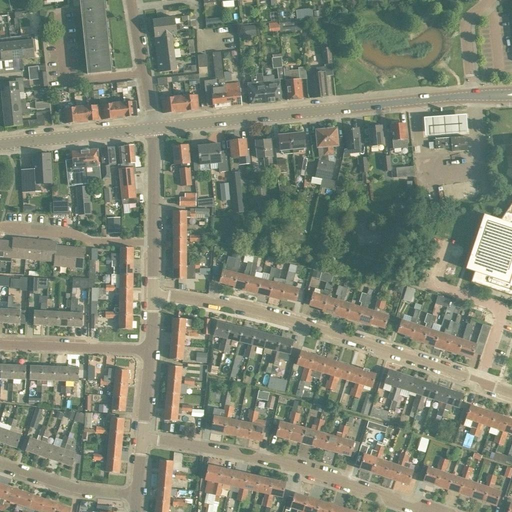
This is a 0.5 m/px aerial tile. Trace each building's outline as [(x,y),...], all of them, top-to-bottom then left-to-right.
[(103,0),(82,0),(90,75),(111,72),(103,0)] [(298,9),(299,17),(315,16),(315,8),(298,9)] [(182,22),(189,21),(190,27),(195,26),(194,15),(181,17),(182,22)] [(174,18),(152,20),(154,37),(153,37),(154,40),(155,40),(172,38),(172,35),(176,35),(176,30),(181,30),(181,24),(175,25),(174,18)] [(300,19),(278,21),(280,33),(301,31),(300,19)] [(258,24),(248,24),(248,35),(258,35),(258,24)] [(21,36),(21,42),(23,59),(34,58),(32,35),(21,36)] [(13,37),(10,38),(12,60),(23,59),(21,42),(14,42),(13,37)] [(10,38),(0,38),(0,47),(1,61),(12,60),(10,38)] [(155,40),(156,50),(173,49),(172,38),(155,40)] [(321,48),(323,65),(332,64),(330,47),(321,48)] [(173,49),(156,50),(157,62),(174,60),(173,49)] [(226,107),(223,79),(220,52),(212,53),(215,80),(204,81),(206,106),(213,106),(213,109),(226,107)] [(282,57),(281,53),(276,54),(277,58),(271,58),(272,69),(282,68),(281,57),(282,57)] [(207,67),(206,55),(197,56),(198,68),(207,67)] [(174,60),(157,62),(159,73),(176,71),(174,60)] [(288,67),(284,68),(285,81),(287,101),(303,99),(301,80),(299,80),(298,70),(288,71),(288,67)] [(327,97),(324,67),(316,68),(316,73),(310,73),(312,98),(327,97)] [(44,73),(38,73),(39,79),(39,82),(47,81),(46,72),(44,73)] [(266,103),(264,81),(263,82),(262,74),(255,74),(256,77),(251,78),(251,83),(247,83),(249,105),(266,103)] [(167,85),(166,83),(172,82),(172,77),(157,79),(158,86),(167,85)] [(0,83),(0,84),(1,95),(19,93),(24,92),(22,78),(15,79),(15,82),(0,83)] [(224,79),(223,79),(226,107),(241,106),(238,83),(224,85),(224,79)] [(279,80),(264,81),(266,103),(281,102),(279,80)] [(1,95),(2,105),(20,103),(25,103),(25,99),(20,100),(19,93),(1,95)] [(197,95),(185,96),(187,112),(198,110),(197,95)] [(185,96),(173,97),(175,113),(187,112),(185,96)] [(175,113),(173,97),(162,99),(164,114),(175,113)] [(135,101),(123,103),(125,118),(137,117),(135,101)] [(2,105),(3,116),(21,114),(30,113),(30,109),(26,110),(25,103),(20,103),(2,105)] [(123,103),(112,104),(114,119),(125,118),(123,103)] [(114,119),(112,104),(100,105),(102,120),(114,119)] [(98,105),(87,107),(88,122),(100,121),(98,105)] [(87,107),(75,108),(77,123),(88,122),(87,107)] [(77,123),(75,108),(64,109),(65,124),(77,123)] [(21,114),(3,116),(5,128),(16,126),(17,129),(29,128),(28,121),(22,121),(21,114)] [(464,115),(422,118),(423,140),(435,139),(465,137),(464,115)] [(391,136),(392,136),(393,141),(407,140),(405,124),(390,126),(391,136)] [(368,128),(370,147),(382,146),(381,127),(368,128)] [(336,129),(326,130),(329,155),(328,162),(325,162),(322,179),(330,181),(334,163),(332,146),(337,146),(336,129)] [(344,149),(342,158),(349,158),(349,154),(359,153),(360,148),(358,129),(345,130),(347,149),(344,149)] [(329,155),(326,130),(316,131),(318,147),(319,160),(318,160),(315,178),(315,181),(321,183),(321,179),(322,179),(325,162),(328,162),(329,155)] [(303,133),(290,135),(292,154),(299,154),(299,151),(304,151),(304,148),(303,133)] [(292,154),(290,135),(278,136),(280,150),(281,150),(281,154),(282,154),(282,155),(292,154)] [(451,148),(451,152),(467,151),(465,137),(435,139),(435,150),(451,148)] [(246,140),(226,142),(227,149),(230,148),(231,158),(241,157),(242,165),(249,164),(248,151),(247,151),(246,140)] [(263,158),(264,170),(272,169),(272,166),(270,141),(256,142),(257,159),(263,158)] [(208,145),(210,170),(219,169),(219,172),(228,171),(226,151),(220,152),(219,144),(208,145)] [(194,172),(210,170),(208,145),(198,146),(198,153),(192,154),(194,172)] [(119,170),(132,169),(133,169),(133,164),(135,163),(133,146),(124,147),(124,148),(119,148),(121,170),(119,170)] [(187,163),(189,163),(188,146),(173,147),(175,165),(181,164),(181,169),(180,169),(181,187),(191,186),(190,168),(187,168),(187,163)] [(100,149),(102,166),(103,179),(110,178),(109,165),(115,164),(113,148),(100,149)] [(97,150),(84,151),(85,168),(90,167),(91,178),(100,177),(97,150)] [(85,168),(84,151),(72,152),(74,180),(84,179),(83,168),(85,168)] [(40,180),(51,179),(49,155),(33,156),(34,168),(28,168),(30,192),(41,191),(40,180)] [(390,155),(381,156),(382,171),(391,170),(390,155)] [(297,170),(305,171),(307,158),(299,157),(297,170)] [(362,173),(362,181),(369,180),(367,157),(358,158),(359,173),(362,173)] [(286,170),(285,159),(277,160),(278,171),(286,170)] [(399,167),(399,176),(417,175),(417,165),(399,167)] [(132,169),(119,170),(122,205),(128,204),(128,198),(135,198),(132,169)] [(233,213),(243,212),(239,170),(231,171),(231,174),(229,175),(233,213)] [(267,200),(264,174),(254,175),(256,201),(267,200)] [(403,181),(404,190),(413,189),(413,181),(403,181)] [(229,200),(228,185),(220,186),(221,201),(229,200)] [(77,191),(79,212),(87,211),(84,186),(77,187),(77,191)] [(344,187),(337,186),(336,195),(343,196),(344,187)] [(184,194),(184,197),(179,197),(179,206),(196,206),(196,194),(184,194)] [(216,197),(199,198),(200,207),(216,206),(216,197)] [(53,199),(53,214),(67,214),(67,206),(67,199),(53,199)] [(511,202),(500,221),(483,215),(464,270),(474,273),(471,282),(497,291),(511,295),(511,202)] [(173,211),(173,225),(186,225),(186,217),(195,217),(195,218),(208,218),(209,209),(190,209),(190,212),(173,211)] [(120,233),(119,217),(107,218),(107,233),(120,233)] [(365,222),(355,224),(357,245),(381,243),(379,228),(366,229),(365,222)] [(329,241),(344,244),(346,227),(332,224),(329,241)] [(173,225),(173,234),(174,234),(174,239),(186,239),(186,238),(189,238),(189,235),(189,232),(186,232),(186,225),(173,225)] [(11,258),(25,260),(27,239),(12,238),(12,242),(11,258)] [(25,260),(40,261),(41,241),(27,239),(25,260)] [(173,244),(173,252),(186,252),(186,239),(174,239),(174,244),(173,244)] [(0,261),(11,262),(11,258),(12,242),(0,240),(0,261)] [(53,266),(54,266),(56,242),(41,241),(40,261),(53,262),(53,266)] [(54,266),(68,267),(70,247),(56,246),(56,242),(54,266)] [(70,247),(68,267),(82,269),(84,249),(70,247)] [(120,261),(133,262),(133,248),(120,248),(120,254),(110,254),(110,258),(111,258),(111,265),(116,265),(116,261),(120,261)] [(233,288),(237,274),(242,253),(233,250),(231,258),(235,259),(233,268),(232,267),(230,272),(223,270),(220,283),(233,286),(233,288)] [(175,261),(175,266),(186,266),(186,252),(173,252),(173,261),(175,261)] [(120,261),(120,275),(132,275),(133,262),(120,261)] [(233,288),(244,291),(251,263),(247,262),(244,275),(237,274),(233,288)] [(244,291),(257,294),(261,280),(253,278),(257,264),(251,263),(244,291)] [(284,285),(281,300),(281,298),(295,301),(298,289),(291,287),(296,266),(289,264),(284,285)] [(186,266),(175,266),(175,271),(173,271),(173,280),(186,280),(186,266)] [(257,294),(269,297),(276,269),(271,267),(268,277),(271,277),(270,282),(261,280),(257,294)] [(269,297),(281,300),(284,285),(277,284),(280,270),(276,269),(269,297)] [(0,285),(11,285),(12,276),(0,275),(0,285)] [(120,275),(119,288),(132,289),(132,275),(120,275)] [(73,277),(72,286),(80,287),(81,278),(73,277)] [(43,285),(44,279),(38,279),(30,278),(29,292),(37,293),(37,289),(37,285),(43,285)] [(322,311),(322,312),(331,283),(326,282),(324,290),(321,290),(319,295),(313,293),(309,305),(322,309),(322,311)] [(322,312),(334,315),(344,283),(339,282),(335,295),(337,296),(336,300),(327,297),(331,283),(322,312)] [(334,315),(346,319),(350,304),(341,302),(342,297),(345,298),(348,284),(344,283),(334,315)] [(410,302),(414,289),(407,287),(403,300),(410,302)] [(119,288),(119,302),(132,302),(132,289),(119,288)] [(346,319),(358,322),(366,294),(361,293),(359,302),(361,303),(359,307),(350,304),(346,319)] [(358,322),(369,326),(374,312),(374,311),(365,309),(366,304),(368,305),(371,296),(366,294),(358,322)] [(440,295),(438,302),(449,306),(451,298),(440,295)] [(0,323),(7,324),(8,297),(3,297),(3,304),(7,305),(7,310),(0,309),(0,323)] [(8,297),(7,324),(19,324),(20,310),(14,310),(14,304),(12,304),(12,297),(8,297)] [(70,313),(70,327),(82,327),(83,314),(83,306),(77,306),(77,299),(71,299),(71,308),(70,313)] [(374,312),(369,326),(370,326),(370,324),(384,328),(387,316),(378,313),(380,308),(383,309),(386,302),(377,299),(374,306),(375,307),(374,311),(374,312)] [(459,314),(462,302),(452,299),(449,311),(459,314)] [(119,302),(119,316),(132,316),(132,302),(119,302)] [(33,322),(33,325),(45,325),(46,312),(46,307),(47,305),(41,304),(40,311),(34,311),(33,321),(33,322)] [(397,332),(411,337),(415,325),(420,311),(415,310),(412,318),(411,318),(409,323),(401,320),(397,332)] [(45,325),(58,326),(58,312),(46,312),(45,325)] [(58,312),(58,326),(70,327),(70,313),(58,312)] [(410,339),(422,343),(431,315),(426,313),(423,323),(426,323),(424,328),(415,325),(411,337),(410,339)] [(422,343),(434,346),(438,332),(432,330),(436,316),(431,315),(422,343)] [(132,316),(119,316),(119,329),(131,330),(132,316)] [(174,327),(173,332),(188,333),(188,334),(188,337),(193,337),(194,330),(191,330),(191,327),(185,326),(186,319),(173,318),(172,327),(174,327)] [(203,319),(202,334),(209,335),(210,319),(203,319)] [(434,346),(445,350),(454,323),(450,321),(447,329),(445,328),(443,334),(438,332),(434,346)] [(218,351),(224,352),(230,325),(218,322),(214,336),(223,338),(221,343),(220,343),(218,351)] [(457,354),(458,352),(462,340),(455,338),(459,324),(454,323),(445,350),(457,354)] [(482,324),(476,343),(484,345),(490,326),(482,324)] [(231,340),(239,342),(243,328),(230,325),(224,352),(228,353),(231,340)] [(462,340),(458,352),(471,357),(476,344),(464,341),(466,336),(468,337),(471,328),(466,326),(462,340)] [(243,357),(248,358),(255,331),(243,328),(239,342),(248,344),(246,350),(245,349),(243,357)] [(255,331),(252,345),(264,348),(268,334),(255,331)] [(171,337),(171,345),(184,346),(185,334),(188,334),(188,333),(173,332),(173,337),(171,337)] [(268,363),(273,365),(280,337),(268,334),(264,348),(271,350),(268,363)] [(280,337),(273,365),(278,366),(282,352),(289,354),(293,340),(280,337)] [(184,346),(171,345),(169,359),(182,360),(184,346)] [(305,382),(313,355),(301,351),(297,365),(304,367),(297,388),(299,389),(298,392),(302,393),(305,382)] [(209,363),(210,353),(199,352),(198,361),(209,363)] [(321,372),(322,373),(326,359),(313,355),(305,382),(310,383),(312,377),(319,379),(321,372)] [(324,388),(330,389),(338,363),(326,359),(322,373),(330,375),(328,381),(326,380),(324,388)] [(339,378),(346,380),(350,366),(338,363),(330,389),(335,391),(339,378)] [(1,379),(13,379),(13,366),(1,365),(1,379)] [(13,366),(13,379),(25,380),(26,366),(13,366)] [(37,393),(41,393),(42,367),(29,366),(29,380),(36,380),(36,385),(37,385),(37,393)] [(170,375),(169,379),(181,380),(182,367),(169,366),(168,374),(170,375)] [(350,366),(346,380),(355,383),(359,384),(363,370),(350,366)] [(53,386),(54,367),(42,367),(41,393),(46,393),(46,385),(47,381),(53,381),(53,386)] [(54,367),(53,386),(61,386),(61,393),(65,393),(66,368),(54,367)] [(79,368),(66,368),(65,393),(70,393),(70,387),(71,387),(71,382),(78,382),(79,368)] [(357,389),(354,397),(359,398),(363,385),(371,388),(375,374),(369,372),(369,370),(363,368),(363,370),(359,384),(357,389)] [(115,369),(114,383),(127,384),(128,371),(115,369)] [(387,399),(393,401),(402,374),(389,370),(384,383),(392,386),(387,399)] [(402,389),(409,392),(414,378),(402,374),(393,401),(397,402),(402,389)] [(270,376),(267,387),(284,392),(287,381),(270,376)] [(411,407),(417,409),(426,382),(414,378),(409,392),(416,394),(411,407)] [(167,385),(166,393),(180,394),(181,380),(169,379),(169,385),(167,385)] [(426,397),(434,400),(438,386),(426,382),(417,409),(422,410),(426,397)] [(114,383),(113,397),(125,398),(127,384),(114,383)] [(436,415),(442,417),(451,390),(438,386),(434,400),(439,401),(437,408),(438,408),(436,415)] [(313,393),(303,390),(301,397),(311,400),(313,393)] [(451,390),(442,417),(446,418),(448,411),(450,412),(452,405),(459,408),(463,394),(451,390)] [(167,401),(166,407),(179,408),(180,394),(166,393),(166,401),(167,401)] [(366,393),(360,413),(367,415),(370,404),(373,395),(366,393)] [(265,408),(272,410),(275,397),(268,396),(265,408)] [(125,398),(113,397),(112,410),(124,412),(125,398)] [(211,431),(224,434),(230,406),(229,406),(230,400),(225,399),(223,413),(220,412),(219,417),(214,416),(211,431)] [(316,403),(314,411),(321,413),(323,405),(316,403)] [(98,412),(107,413),(107,405),(99,404),(98,412)] [(236,436),(249,439),(254,411),(253,411),(255,405),(249,404),(246,423),(239,422),(236,436)] [(471,405),(466,418),(473,421),(470,428),(468,434),(474,436),(483,409),(471,405)] [(224,434),(236,436),(239,422),(229,419),(230,415),(232,415),(233,407),(230,406),(224,434)] [(179,408),(166,407),(166,412),(165,411),(164,420),(177,422),(179,408)] [(389,419),(391,410),(375,407),(373,416),(389,419)] [(42,410),(35,408),(29,427),(36,429),(42,410)] [(482,424),(491,427),(495,413),(483,409),(474,436),(479,437),(481,430),(480,430),(482,424)] [(254,411),(249,439),(262,441),(266,421),(257,419),(258,412),(254,411)] [(76,412),(75,418),(83,420),(84,414),(76,412)] [(292,425),(288,439),(301,443),(305,428),(295,426),(296,422),(298,422),(300,414),(296,413),(294,421),(292,425)] [(493,442),(498,444),(507,418),(495,413),(491,427),(499,430),(497,436),(495,435),(493,442)] [(0,442),(5,444),(13,419),(9,418),(6,425),(0,422),(0,442)] [(111,418),(110,431),(122,433),(124,419),(111,418)] [(301,443),(313,446),(320,419),(315,418),(313,425),(312,424),(310,430),(305,428),(301,443)] [(507,433),(511,434),(511,419),(507,418),(498,444),(503,446),(507,433)] [(13,419),(5,444),(16,448),(23,430),(15,427),(17,421),(13,419)] [(313,446),(325,449),(329,435),(319,433),(321,428),(322,428),(324,420),(320,419),(313,446)] [(325,449),(337,453),(345,426),(346,422),(342,421),(341,425),(339,424),(335,437),(329,435),(325,449)] [(280,422),(276,436),(288,439),(292,425),(288,424),(280,422)] [(387,428),(368,423),(366,429),(385,434),(387,428)] [(25,451),(37,455),(45,430),(44,429),(45,426),(42,425),(41,429),(40,428),(36,440),(29,438),(25,451)] [(345,426),(337,453),(349,456),(353,442),(344,439),(345,435),(346,435),(349,427),(345,426)] [(83,429),(82,440),(86,440),(87,433),(95,433),(95,429),(83,429)] [(37,455),(48,459),(53,446),(46,443),(50,431),(45,430),(37,455)] [(110,431),(108,445),(121,446),(122,433),(110,431)] [(467,433),(464,439),(472,442),(474,436),(468,434),(467,433)] [(48,459),(60,463),(68,438),(63,436),(61,443),(60,442),(59,448),(53,446),(48,459)] [(417,450),(425,452),(429,440),(421,437),(417,450)] [(68,438),(60,463),(71,467),(76,454),(69,451),(71,445),(70,445),(72,439),(68,438)] [(360,468),(372,472),(381,446),(376,444),(371,456),(365,454),(360,468)] [(108,445),(107,458),(120,460),(121,446),(108,445)] [(372,472),(384,477),(389,462),(381,460),(385,448),(381,446),(372,472)] [(384,477),(396,481),(405,454),(400,452),(397,460),(398,461),(397,465),(389,462),(384,477)] [(507,456),(495,452),(493,459),(504,463),(507,456)] [(405,454),(396,481),(408,485),(413,471),(405,468),(409,455),(405,454)] [(120,460),(107,458),(106,472),(118,474),(120,460)] [(424,482),(436,486),(445,459),(439,458),(437,465),(437,466),(436,470),(428,467),(424,482)] [(436,486),(448,490),(453,476),(444,473),(445,468),(446,469),(449,461),(445,459),(436,486)] [(161,469),(160,474),(172,475),(173,461),(160,460),(159,469),(161,469)] [(215,495),(221,468),(208,465),(205,479),(213,481),(210,494),(208,494),(206,504),(208,504),(206,511),(211,511),(215,495)] [(460,494),(472,498),(476,484),(467,481),(469,476),(470,477),(473,469),(469,467),(466,476),(464,480),(460,494)] [(234,471),(221,468),(215,495),(220,496),(222,489),(221,488),(222,484),(231,486),(234,471)] [(247,474),(234,471),(231,486),(238,488),(235,500),(240,501),(247,474)] [(487,473),(485,481),(490,483),(493,475),(487,473)] [(158,479),(158,487),(171,488),(172,475),(160,474),(160,479),(158,479)] [(259,477),(247,474),(240,501),(245,502),(247,494),(246,494),(247,490),(256,492),(259,477)] [(488,488),(483,502),(496,506),(501,492),(492,489),(493,484),(494,485),(497,477),(493,475),(490,483),(488,488)] [(452,476),(448,490),(460,494),(464,480),(452,476)] [(272,480),(259,477),(256,492),(264,493),(263,498),(261,506),(266,507),(268,499),(272,480)] [(272,480),(269,495),(273,496),(274,496),(274,495),(282,497),(285,483),(272,480)] [(4,500),(9,487),(0,483),(0,511),(3,503),(4,500)] [(476,484),(472,498),(483,502),(488,488),(476,484)] [(16,504),(21,491),(9,487),(4,500),(16,504)] [(158,496),(158,501),(169,502),(171,488),(158,487),(157,496),(158,496)] [(28,508),(33,495),(21,491),(16,504),(15,508),(22,511),(26,511),(27,511),(28,508)] [(303,511),(308,498),(294,493),(290,508),(297,510),(298,511),(297,511),(303,511)] [(28,508),(39,511),(40,511),(45,499),(33,495),(28,508)] [(316,511),(320,501),(308,498),(303,511),(316,511)] [(45,499),(40,511),(53,511),(56,504),(45,499)] [(168,511),(169,502),(158,501),(157,506),(156,506),(155,511),(168,511)] [(330,511),(332,505),(320,501),(316,511),(330,511)]
